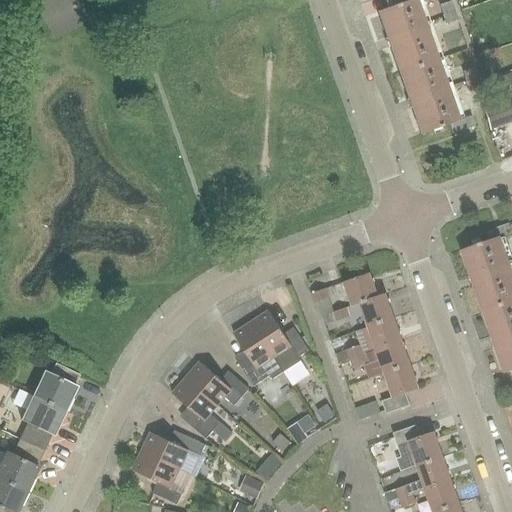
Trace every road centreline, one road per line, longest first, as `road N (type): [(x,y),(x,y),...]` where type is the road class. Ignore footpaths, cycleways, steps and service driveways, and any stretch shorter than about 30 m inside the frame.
road 1 (residential): [(67,511),(133,374),(198,302),(251,273),(401,220)]
road 2 (residential): [(503,511),(401,220)]
road 3 (residential): [(401,220),(326,0)]
